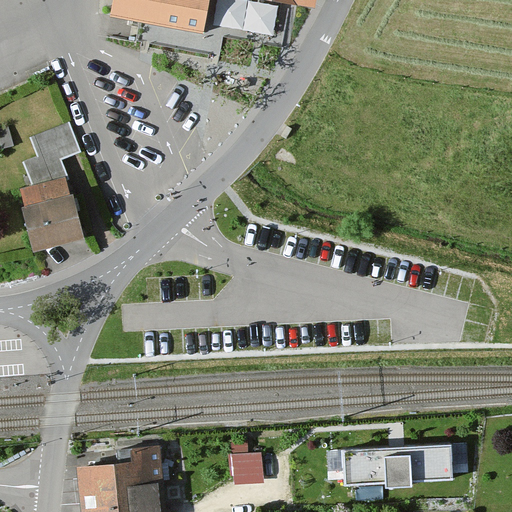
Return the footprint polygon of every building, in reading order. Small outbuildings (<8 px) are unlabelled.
[(312,0),(106,0),(104,17),(200,33),(207,0),(265,0),(312,8),(312,0)] [(79,158),(70,127),(16,143),(29,186),(19,189),(39,256),(90,240),(77,197),(71,198),(61,164),(79,158)] [(452,444),(342,450),(344,486),(454,479),(452,444)] [(267,446),(234,447),(236,478),(268,477),(267,446)] [(152,447),(134,449),(135,462),(95,465),(99,511),(165,511),(160,460),(153,460),(152,447)]
